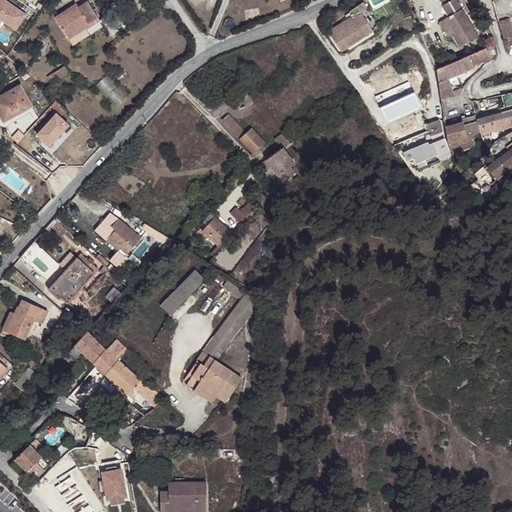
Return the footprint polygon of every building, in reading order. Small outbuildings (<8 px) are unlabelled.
[(0,0),(0,18),(15,28),(25,14),(4,0),(0,0)] [(85,26),(98,17),(88,0),(78,7),(76,3),(55,17),(56,20),(70,39),(86,28),(85,26)] [(456,0),(452,0),(442,6),(449,17),(462,9),(456,0)] [(361,13),(367,22),(373,19),(367,9),(361,13)] [(478,37),(462,9),(449,17),(446,19),(454,34),(452,35),(459,48),(478,37)] [(329,31),(335,42),(367,22),(361,13),(360,11),(329,31)] [(100,20),(98,17),(85,26),(86,28),(87,29),(100,20)] [(454,34),(446,19),(440,22),(448,37),(452,35),(454,34)] [(511,32),(509,21),(497,24),(502,39),(511,39),(511,32)] [(367,22),(335,42),(340,50),(372,30),(367,22)] [(50,34),(40,54),(45,57),(45,56),(47,57),(52,48),(50,47),(53,40),(50,34)] [(486,48),(468,55),(472,64),(489,57),(486,48)] [(472,64),(468,55),(436,69),(440,91),(451,86),(447,78),(474,67),(472,64)] [(51,79),(56,86),(72,76),(67,69),(51,79)] [(100,88),(121,109),(131,99),(110,78),(100,88)] [(441,99),(455,96),(454,95),(451,86),(440,91),(441,99)] [(0,99),(0,114),(2,120),(3,121),(6,122),(9,122),(35,109),(23,87),(0,99)] [(249,99),(248,95),(245,90),(233,97),(239,109),(254,102),(251,99),(249,99)] [(395,128),(412,121),(411,118),(405,104),(385,114),(392,129),(395,128)] [(511,109),(501,113),(505,126),(511,123),(511,109)] [(220,119),(239,138),(245,132),(227,112),(220,119)] [(39,133),(51,144),(70,124),(58,113),(39,133)] [(501,113),(476,119),(480,132),(505,126),(501,113)] [(421,114),(411,118),(412,121),(415,128),(424,125),(421,114)] [(480,132),(476,119),(462,122),(466,135),(472,134),(480,132)] [(415,128),(412,121),(395,128),(398,135),(415,128)] [(445,127),(447,142),(467,137),(466,135),(462,122),(445,127)] [(398,135),(401,142),(427,132),(426,128),(424,125),(415,128),(398,135)] [(265,143),(263,140),(251,127),(245,132),(239,138),(253,153),(265,143)] [(290,143),(289,141),(282,132),(274,138),(281,148),(282,147),(282,148),(287,145),(290,143)] [(475,145),(472,134),(466,135),(467,137),(447,142),(452,151),(475,145)] [(401,142),(398,135),(391,138),(394,144),(401,142)] [(433,143),(437,155),(440,160),(448,158),(441,140),(433,143)] [(424,159),(432,156),(427,145),(426,142),(410,149),(413,156),(416,162),(417,162),(418,165),(420,167),(426,164),(424,159)] [(427,145),(432,156),(437,155),(433,143),(427,145)] [(511,146),(509,149),(497,159),(505,168),(511,163),(511,146)] [(282,147),(281,148),(265,159),(279,175),(289,167),(294,163),(282,148),(282,147)] [(406,158),(413,156),(410,149),(404,152),(406,158)] [(505,168),(497,159),(487,167),(495,176),(505,168)] [(292,171),(289,167),(279,175),(283,181),(287,178),(293,173),(292,171)] [(260,192),(242,210),(249,217),(266,199),(260,192)] [(233,212),(244,222),(248,218),(241,212),(237,208),(233,212)] [(242,224),(244,222),(233,212),(232,215),(242,224)] [(209,227),(216,218),(212,215),(204,223),(209,227)] [(107,240),(118,250),(125,255),(140,238),(118,218),(111,227),(116,230),(107,240)] [(232,232),(216,218),(209,227),(203,233),(220,247),(232,232)] [(68,230),(54,219),(45,229),(58,241),(68,230)] [(236,236),(232,232),(220,247),(223,250),(236,236)] [(125,255),(118,250),(109,260),(119,268),(128,258),(125,255)] [(66,301),(81,286),(95,269),(79,254),(66,269),(68,272),(66,274),(53,289),(61,296),(66,301)] [(53,289),(66,274),(62,271),(44,288),(58,299),(61,296),(53,289)] [(195,271),(160,307),(169,316),(204,280),(195,271)] [(241,300),(246,293),(228,280),(223,286),(241,300)] [(87,291),(81,286),(66,301),(73,306),(87,291)] [(113,301),(121,291),(116,287),(107,296),(113,301)] [(208,368),(214,359),(217,361),(254,311),(254,298),(246,293),(241,300),(197,360),(202,363),(208,368)] [(24,332),(27,334),(32,320),(41,324),(47,312),(20,300),(17,307),(15,306),(12,313),(7,323),(22,337),(24,332)] [(3,332),(21,339),(22,337),(7,323),(3,332)] [(93,363),(104,349),(95,334),(90,327),(63,357),(67,361),(73,358),(74,359),(81,352),(93,363)] [(116,339),(105,350),(117,361),(120,357),(126,350),(116,339)] [(104,349),(93,363),(96,366),(105,374),(117,361),(105,350),(104,349)] [(214,359),(208,368),(213,371),(203,385),(218,394),(227,401),(242,378),(217,361),(214,359)] [(117,361),(105,374),(126,395),(132,389),(139,381),(117,361)] [(213,371),(208,368),(202,363),(192,377),(203,385),(213,371)] [(23,373),(30,379),(37,372),(29,366),(23,373)] [(24,386),(30,379),(23,373),(18,380),(24,386)] [(218,394),(203,385),(192,377),(187,384),(213,402),(218,394)] [(139,381),(132,389),(154,409),(161,403),(159,395),(141,379),(139,381)] [(24,386),(18,380),(15,383),(22,389),(24,386)] [(105,416),(116,425),(132,406),(121,397),(105,416)] [(37,453),(35,451),(29,445),(14,459),(34,480),(49,465),(37,453)] [(120,470),(100,474),(106,502),(109,501),(110,505),(123,502),(122,499),(126,498),(120,470)] [(168,490),(160,490),(159,505),(206,507),(207,482),(169,480),(168,490)]
